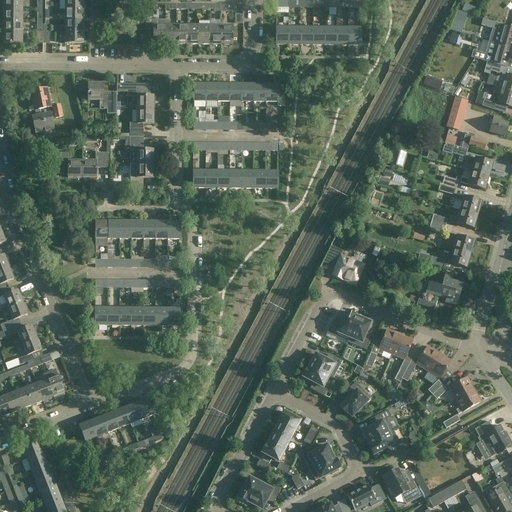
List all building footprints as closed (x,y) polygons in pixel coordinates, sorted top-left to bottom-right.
[(3,0),(4,9),(23,9),(22,0),(3,0)] [(65,0),(66,10),(85,10),(84,0),(65,0)] [(289,9),(289,1),(276,1),(276,9),(289,9)] [(289,1),(289,9),(301,9),(301,1),(289,1)] [(313,1),(301,1),(301,9),(313,9),(313,1)] [(324,1),(313,1),(313,9),(324,9),(324,1)] [(336,9),(336,1),(324,1),(324,9),(336,9)] [(348,1),(336,1),(336,9),(348,9),(348,1)] [(348,1),(348,9),(361,9),(361,1),(348,1)] [(23,9),(4,9),(4,20),(23,20),(23,9)] [(85,10),(66,10),(65,20),(84,21),(85,10)] [(4,20),(4,31),(23,31),(23,20),(4,20)] [(65,20),(65,32),(84,32),(84,21),(65,20)] [(166,45),(166,25),(155,25),(155,21),(148,21),(148,35),(154,35),(153,45),(166,45)] [(511,28),(495,24),(490,41),(506,46),(511,47),(511,28)] [(166,25),(166,45),(177,45),(177,26),(166,25)] [(188,26),(177,26),(177,45),(188,45),(188,26)] [(188,26),(188,45),(199,45),(199,26),(188,26)] [(210,26),(199,26),(199,45),(210,45),(210,26)] [(222,26),(210,26),(210,45),(222,45),(222,26)] [(233,26),(222,26),(222,45),(233,46),(233,26)] [(289,47),(289,29),(276,29),(276,47),(289,47)] [(289,29),(289,47),(300,47),(300,29),(289,29)] [(313,29),(300,29),(300,47),(313,47),(313,29)] [(325,29),(313,29),(313,47),(325,47),(325,29)] [(336,29),(325,29),(325,47),(336,47),(336,29)] [(348,29),(336,29),(336,47),(348,47),(348,29)] [(348,29),(348,47),(361,47),(361,42),(361,30),(348,29)] [(23,31),(4,31),(4,44),(23,44),(23,31)] [(84,32),(65,32),(65,44),(84,44),(84,32)] [(511,47),(506,46),(490,41),(486,54),(474,51),(472,57),(487,62),(493,63),(508,68),(509,64),(511,64),(511,47)] [(491,71),(493,63),(487,62),(483,73),(490,74),(491,71)] [(508,68),(493,63),(491,71),(505,75),(508,68)] [(496,87),(502,89),(511,91),(511,78),(506,77),(505,78),(499,76),(496,87)] [(88,94),(88,100),(100,101),(99,109),(107,109),(107,114),(116,114),(116,92),(102,92),(103,84),(88,84),(88,88),(88,94)] [(137,110),(154,110),(154,97),(150,97),(150,86),(148,85),(127,84),(117,84),(117,92),(127,92),(127,97),(137,97),(137,110)] [(206,104),(206,86),(194,86),(194,104),(206,104)] [(218,86),(206,86),(206,104),(218,104),(218,86)] [(218,86),(218,104),(230,104),(230,86),(218,86)] [(242,86),(230,86),(230,104),(242,104),(242,86)] [(254,86),(242,86),(242,104),(254,104),(254,86)] [(254,86),(254,104),(266,104),(266,86),(254,86)] [(278,86),(266,86),(266,104),(277,104),(277,107),(285,107),(285,92),(278,92),(278,86)] [(511,91),(502,89),(502,91),(494,88),(492,94),(500,96),(498,105),(511,108),(511,91)] [(47,89),(30,92),(34,111),(35,111),(36,116),(33,117),(36,132),(44,130),(45,134),(54,132),(51,119),(63,117),(60,106),(50,108),(47,89)] [(482,107),(482,106),(484,101),(482,100),(484,94),(479,92),(475,104),(482,107)] [(461,133),(469,103),(456,99),(447,129),(461,133)] [(489,109),(493,110),(494,110),(496,105),(485,101),(483,106),(489,109)] [(120,135),(120,137),(143,138),(144,124),(153,125),(154,110),(137,110),(137,123),(130,123),(130,135),(120,135)] [(230,124),(229,132),(241,132),(241,124),(241,118),(238,118),(238,124),(230,124)] [(494,118),(490,133),(505,138),(508,125),(500,123),(501,120),(494,118)] [(246,124),(241,124),(241,132),(254,132),(254,124),(254,119),(246,119),(246,124)] [(205,132),(205,123),(205,120),(193,120),(193,132),(205,132)] [(217,124),(217,132),(229,132),(230,124),(230,120),(223,120),(223,124),(217,124)] [(217,124),(205,123),(205,132),(217,132),(217,124)] [(254,124),(254,132),(266,132),(266,124),(254,124)] [(266,124),(266,132),(278,132),(278,124),(266,124)] [(465,137),(462,148),(468,150),(469,147),(484,152),(487,143),(474,140),(475,137),(471,135),(470,138),(465,137)] [(446,143),(455,146),(457,138),(448,136),(446,143)] [(143,138),(120,137),(119,140),(130,140),(130,150),(137,150),(137,164),(153,164),(154,151),(143,151),(143,138)] [(455,146),(446,143),(443,153),(453,156),(453,154),(467,158),(470,151),(455,147),(455,146)] [(206,152),(206,144),(193,144),(193,152),(206,152)] [(206,144),(206,152),(218,152),(218,144),(206,144)] [(218,144),(218,152),(218,155),(228,156),(228,152),(230,152),(230,144),(218,144)] [(230,144),(230,152),(242,152),(242,144),(230,144)] [(254,144),(242,144),(242,152),(254,152),(254,144)] [(254,144),(254,152),(266,153),(266,144),(254,144)] [(266,144),(266,153),(277,153),(278,144),(266,144)] [(403,169),(407,154),(393,150),(388,165),(403,169)] [(83,178),(83,162),(68,161),(69,153),(56,153),(56,168),(68,168),(68,178),(83,178)] [(83,162),(83,178),(96,178),(96,168),(110,168),(110,153),(96,153),(96,162),(83,162)] [(471,171),(489,177),(493,165),(468,158),(466,163),(473,165),(471,171)] [(153,164),(137,164),(137,178),(130,178),(130,183),(117,183),(117,191),(143,191),(143,179),(153,179),(153,164)] [(385,168),(384,174),(383,175),(391,178),(393,170),(385,168)] [(489,177),(471,171),(468,181),(461,179),(460,185),(485,192),(489,177)] [(205,191),(205,173),(193,173),(193,191),(205,191)] [(218,173),(205,173),(205,191),(217,191),(218,173)] [(218,173),(217,191),(230,191),(230,173),(218,173)] [(230,173),(230,191),(241,191),(241,173),(230,173)] [(241,173),(241,191),(253,191),(254,173),(241,173)] [(254,173),(253,191),(265,191),(266,173),(254,173)] [(266,173),(265,191),(278,191),(278,173),(266,173)] [(445,177),(443,184),(457,188),(459,181),(445,177)] [(381,178),(379,185),(387,188),(390,180),(381,178)] [(457,188),(443,184),(443,185),(441,185),(439,192),(455,196),(457,188)] [(460,210),(478,216),(482,204),(457,196),(453,209),(460,211),(460,210)] [(262,214),(262,206),(247,206),(248,215),(262,214)] [(460,210),(460,211),(457,220),(450,218),(449,223),(474,230),(478,216),(460,210)] [(431,223),(446,227),(448,220),(433,216),(431,223)] [(107,241),(108,223),(95,223),(95,240),(107,241)] [(108,223),(107,241),(119,241),(120,223),(108,223)] [(132,223),(120,223),(119,241),(132,241),(132,223)] [(144,223),(132,223),(132,241),(144,241),(144,223)] [(144,223),(144,241),(156,241),(156,224),(144,223)] [(446,227),(431,223),(429,231),(444,235),(446,227)] [(156,224),(156,241),(168,241),(168,224),(156,224)] [(181,224),(168,224),(168,241),(180,242),(181,224)] [(452,250),(471,255),(474,243),(449,236),(448,241),(454,243),(452,250)] [(353,284),(355,285),(363,266),(341,257),(343,253),(336,250),(331,262),(338,264),(333,277),(341,280),(341,279),(347,281),(346,283),(353,286),(353,284)] [(471,255),(452,250),(450,259),(443,257),(442,261),(432,258),(429,265),(444,269),(445,264),(466,270),(471,255)] [(0,257),(0,270),(9,268),(8,267),(9,266),(7,261),(6,261),(4,256),(0,257)] [(95,261),(95,266),(95,269),(107,269),(107,261),(95,261)] [(119,261),(107,261),(107,269),(119,269),(119,261)] [(131,261),(119,261),(119,269),(131,269),(131,261)] [(131,261),(131,269),(143,269),(143,261),(131,261)] [(155,261),(143,261),(143,269),(155,269),(155,261)] [(168,261),(155,261),(155,269),(167,269),(168,261)] [(180,261),(168,261),(167,269),(180,269),(180,261)] [(0,291),(6,289),(4,284),(13,280),(12,275),(10,269),(9,270),(9,268),(0,270),(0,291)] [(453,276),(445,274),(441,288),(428,284),(425,295),(445,301),(445,304),(457,307),(461,293),(463,286),(451,283),(453,276)] [(107,289),(108,281),(95,281),(95,289),(107,289)] [(108,281),(107,289),(119,290),(120,281),(108,281)] [(120,281),(119,290),(131,290),(132,281),(120,281)] [(132,281),(131,290),(144,290),(144,282),(132,281)] [(144,282),(144,290),(156,290),(156,282),(144,282)] [(156,282),(156,290),(168,290),(168,282),(156,282)] [(168,282),(168,290),(180,290),(180,282),(168,282)] [(6,289),(0,291),(0,298),(4,297),(7,304),(1,306),(3,311),(22,303),(22,302),(24,301),(22,295),(20,296),(18,291),(9,295),(6,289)] [(420,297),(418,305),(435,310),(438,303),(420,297)] [(3,331),(20,324),(18,319),(27,316),(25,311),(27,310),(25,304),(23,305),(22,303),(3,311),(4,316),(10,314),(13,321),(1,325),(3,331)] [(107,327),(107,310),(95,310),(95,316),(95,327),(107,327)] [(119,310),(107,310),(107,327),(119,328),(119,310)] [(131,310),(119,310),(119,328),(131,328),(131,310)] [(131,310),(131,328),(143,328),(143,311),(131,310)] [(155,311),(143,311),(143,328),(155,328),(155,311)] [(155,311),(155,328),(167,328),(167,311),(155,311)] [(180,311),(167,311),(167,328),(179,328),(180,311)] [(340,326),(333,323),(327,334),(336,338),(338,333),(349,338),(358,318),(354,316),(355,315),(346,312),(340,326)] [(358,318),(349,338),(347,343),(366,350),(372,336),(366,333),(370,323),(368,322),(369,320),(362,318),(362,319),(358,318)] [(3,331),(3,332),(5,337),(18,332),(20,339),(14,341),(16,346),(36,338),(36,337),(38,337),(36,331),(34,332),(32,327),(22,330),(20,324),(3,331)] [(292,325),(291,332),(298,334),(300,326),(292,325)] [(391,355),(399,335),(386,330),(378,350),(376,353),(381,355),(383,352),(391,355)] [(412,341),(399,335),(391,355),(404,360),(412,341)] [(36,338),(16,346),(18,351),(24,349),(27,356),(18,359),(21,365),(32,361),(34,360),(32,355),(41,351),(39,346),(40,346),(38,340),(37,340),(36,338)] [(427,372),(438,355),(434,353),(435,352),(427,347),(415,365),(427,372)] [(370,353),(364,366),(370,368),(376,355),(370,353)] [(41,365),(52,361),(52,360),(49,354),(39,358),(41,365)] [(309,366),(329,376),(335,365),(339,367),(343,361),(331,355),(328,361),(315,355),(315,356),(313,355),(309,362),(311,363),(309,366)] [(438,355),(427,372),(439,380),(450,362),(443,357),(442,358),(438,355)] [(41,365),(39,358),(34,360),(32,361),(33,363),(29,365),(30,369),(41,365)] [(401,379),(407,367),(401,364),(393,380),(399,383),(401,379)] [(20,374),(30,369),(29,365),(18,369),(20,374)] [(329,376),(309,366),(307,370),(306,369),(302,377),(316,384),(312,390),(324,396),(327,390),(323,388),(329,376)] [(407,367),(401,379),(406,382),(413,370),(407,367)] [(18,369),(7,373),(9,378),(20,374),(18,369)] [(55,371),(45,375),(54,398),(57,397),(58,398),(64,396),(63,394),(64,394),(55,371)] [(46,381),(36,385),(42,402),(54,398),(45,375),(44,375),(46,381)] [(455,401),(474,390),(467,378),(448,389),(455,401)] [(431,396),(442,386),(437,381),(427,391),(431,396)] [(351,397),(340,407),(347,414),(347,413),(352,417),(357,412),(358,413),(363,408),(362,407),(371,398),(355,383),(346,392),(351,397)] [(42,402),(36,385),(25,389),(32,407),(42,402)] [(442,386),(431,396),(436,400),(446,391),(442,386)] [(25,389),(14,393),(21,411),(32,407),(25,389)] [(480,403),(474,390),(455,401),(459,409),(455,411),(458,415),(461,413),(480,403)] [(21,411),(14,393),(4,397),(11,415),(21,411)] [(4,397),(0,398),(0,419),(11,415),(4,397)] [(146,401),(135,405),(141,421),(152,417),(146,401)] [(141,421),(135,405),(124,409),(130,425),(141,421)] [(130,425),(124,409),(113,413),(119,430),(130,425)] [(368,443),(393,431),(387,419),(391,417),(388,410),(372,419),(375,425),(362,432),(363,433),(362,434),(365,440),(366,440),(368,443)] [(280,420),(279,423),(295,431),(300,421),(283,412),(279,420),(280,420)] [(113,413),(103,417),(109,434),(119,430),(113,413)] [(456,416),(442,424),(445,429),(459,421),(456,416)] [(103,417),(91,422),(97,438),(109,434),(103,417)] [(97,438),(91,422),(78,427),(84,443),(97,438)] [(479,437),(482,442),(487,451),(491,458),(497,454),(497,455),(504,450),(504,451),(511,446),(511,444),(507,437),(506,437),(500,426),(493,430),(489,422),(475,430),(479,437)] [(279,423),(273,433),(289,441),(295,431),(279,423)] [(312,427),(306,437),(312,441),(318,430),(312,427)] [(393,431),(368,443),(370,447),(369,447),(373,455),(376,454),(377,456),(384,452),(383,450),(387,448),(392,456),(408,447),(404,439),(398,441),(393,431)] [(289,441),(273,433),(268,443),(284,452),(289,441)] [(161,436),(149,440),(150,445),(163,440),(161,436)] [(150,445),(149,440),(138,444),(139,449),(150,445)] [(26,461),(42,454),(38,443),(21,449),(26,461)] [(284,452),(268,443),(267,445),(266,445),(261,453),(278,462),(284,452)] [(139,449),(138,444),(126,449),(128,454),(139,449)] [(311,446),(300,452),(303,458),(309,470),(333,457),(331,454),(333,453),(330,446),(328,447),(327,446),(314,452),(311,446)] [(128,454),(126,449),(116,453),(118,458),(128,454)] [(118,458),(116,453),(104,457),(106,462),(118,458)] [(42,454),(26,461),(30,471),(47,465),(42,454)] [(5,469),(9,467),(5,456),(0,457),(5,469)] [(106,462),(104,457),(93,462),(95,467),(106,462)] [(335,461),(333,457),(309,470),(315,481),(331,473),(332,475),(338,472),(337,470),(340,468),(336,460),(335,461)] [(511,458),(494,469),(497,474),(511,465),(511,458)] [(271,466),(260,460),(256,466),(267,472),(271,466)] [(291,468),(280,463),(276,469),(288,475),(291,468)] [(47,465),(30,471),(34,482),(51,476),(47,465)] [(9,467),(5,469),(9,480),(14,478),(9,467)] [(388,490),(391,497),(393,496),(394,498),(401,495),(406,505),(421,497),(412,481),(406,484),(398,469),(383,477),(389,489),(388,490)] [(55,487),(51,476),(34,482),(39,493),(55,487)] [(292,479),(296,487),(298,490),(304,487),(298,476),(292,479)] [(14,478),(9,480),(13,491),(18,489),(14,478)] [(250,504),(261,484),(249,478),(238,499),(247,504),(248,503),(250,504)] [(10,492),(5,481),(1,483),(5,494),(10,492)] [(496,511),(501,511),(510,507),(505,498),(510,495),(503,482),(498,486),(497,486),(486,492),(488,496),(496,511)] [(461,483),(449,489),(454,498),(466,491),(461,483)] [(261,484),(250,504),(255,507),(254,508),(260,511),(261,510),(263,511),(269,498),(276,501),(281,490),(275,487),(273,491),(261,484)] [(368,485),(347,496),(354,510),(369,503),(371,507),(386,500),(378,485),(370,490),(368,485)] [(59,498),(55,487),(39,493),(43,504),(59,498)] [(22,500),(18,489),(13,491),(18,502),(22,500)] [(454,498),(449,489),(428,501),(433,510),(454,498)] [(10,492),(5,494),(9,505),(14,503),(10,492)] [(55,511),(64,509),(59,498),(43,504),(45,511),(55,511)] [(22,511),(26,511),(22,500),(18,502),(21,511),(22,511)] [(469,511),(484,511),(478,500),(469,505),(472,511),(469,511)]
